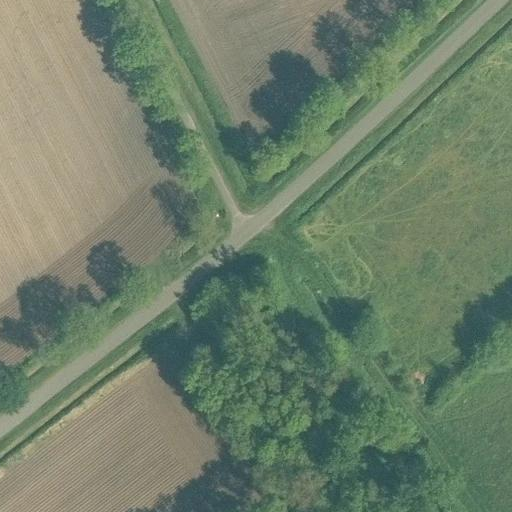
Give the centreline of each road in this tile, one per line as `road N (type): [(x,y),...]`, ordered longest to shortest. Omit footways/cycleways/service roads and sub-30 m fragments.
road 1 (unclassified): [(0,428),(245,233),(498,0)]
road 2 (track): [(193,276),(283,428),(312,511)]
